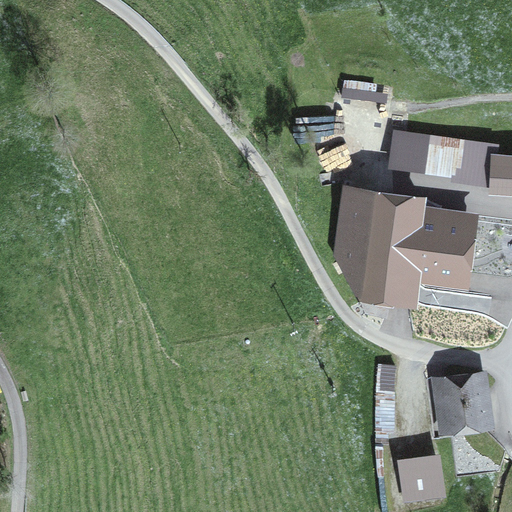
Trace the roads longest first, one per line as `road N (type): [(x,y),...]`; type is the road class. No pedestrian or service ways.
road 1 (track): [(91,0),(138,33),(261,170),(333,299),(367,334),(444,362),(511,356)]
road 2 (track): [(7,511),(9,413),(0,382)]
